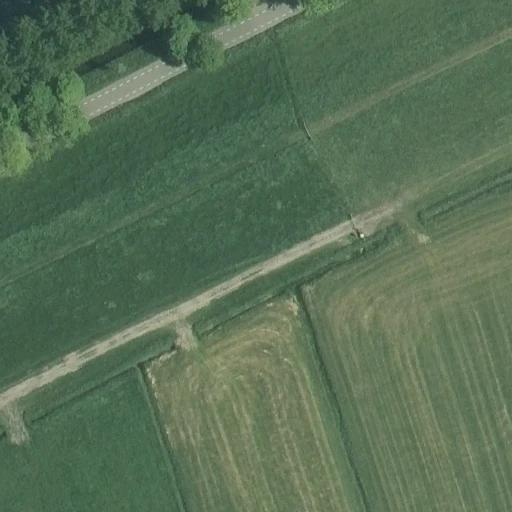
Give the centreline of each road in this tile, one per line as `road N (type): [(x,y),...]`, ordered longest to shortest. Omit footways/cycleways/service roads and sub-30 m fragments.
road 1 (unclassified): [(0,161),(313,0)]
road 2 (unclassified): [(0,81),(150,0)]
